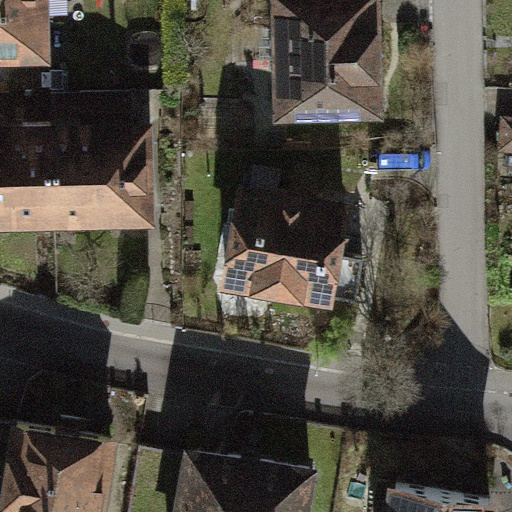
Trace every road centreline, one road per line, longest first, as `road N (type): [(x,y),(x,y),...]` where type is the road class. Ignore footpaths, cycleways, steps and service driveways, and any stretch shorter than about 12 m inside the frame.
road 1 (residential): [(0,332),(150,371),(475,414)]
road 2 (residential): [(475,414),(464,0)]
